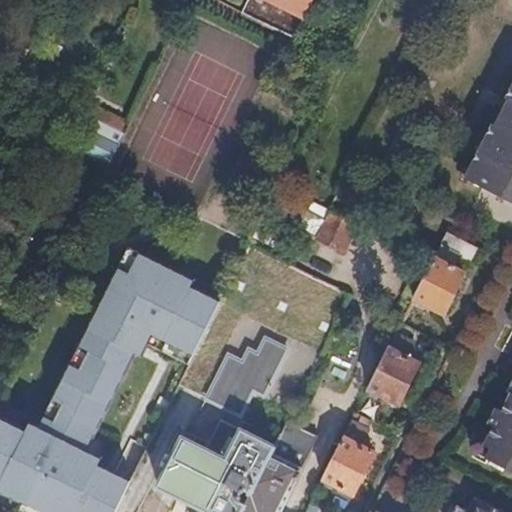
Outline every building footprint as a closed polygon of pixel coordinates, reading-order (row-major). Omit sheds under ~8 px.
[(249,0),(244,11),(294,35),(305,18),(313,0),(249,0)] [(511,95),(511,98),(511,101),(500,125),(497,123),(469,177),(511,198),(511,95)] [(131,122),(85,101),(80,111),(126,134),(131,122)] [(126,134),(80,111),(74,122),(120,144),(126,134)] [(0,137),(17,147),(24,133),(0,119),(0,137)] [(278,250),(300,206),(277,195),(255,238),(278,250)] [(347,250),(360,224),(332,210),(327,219),(328,220),(320,237),(347,250)] [(444,245),(461,254),(471,259),(477,247),(450,233),(444,245)] [(268,339),(289,350),(269,390),(298,405),(346,310),(353,296),(340,289),(251,245),(224,301),(196,356),(182,385),(210,399),(232,356),(246,363),(252,351),(260,355),(268,339)] [(455,267),(461,254),(444,245),(436,260),(417,298),(447,313),(467,273),(455,267)] [(0,481),(4,484),(1,489),(31,504),(27,511),(118,511),(121,507),(134,480),(102,464),(105,458),(89,450),(137,354),(150,360),(160,338),(196,356),(224,301),(194,286),(197,279),(142,252),(132,273),(121,267),(82,345),(92,350),(83,368),(73,363),(56,398),(66,403),(57,421),(47,416),(42,427),(33,422),(29,431),(0,416),(0,481)] [(399,334),(372,388),(402,403),(421,364),(407,356),(414,342),(399,334)] [(269,390),(289,350),(268,339),(260,355),(252,351),(246,363),(232,356),(210,399),(242,416),(255,390),(266,395),(269,390)] [(511,400),(510,405),(511,406),(511,416),(506,413),(500,410),(492,426),(497,428),(488,447),(496,451),(491,461),(511,471),(511,400)] [(355,421),(326,478),(356,493),(376,454),(362,446),(370,429),(355,421)] [(226,422),(211,450),(230,460),(245,431),(226,422)] [(282,511),(319,437),(290,422),(278,446),(244,511),(282,511)] [(230,460),(211,450),(186,437),(162,487),(204,509),(202,511),(244,511),(278,446),(246,431),(245,431),(230,460)] [(503,511),(478,499),(471,511),(503,511)] [(330,511),(313,503),(309,511),(330,511)]
